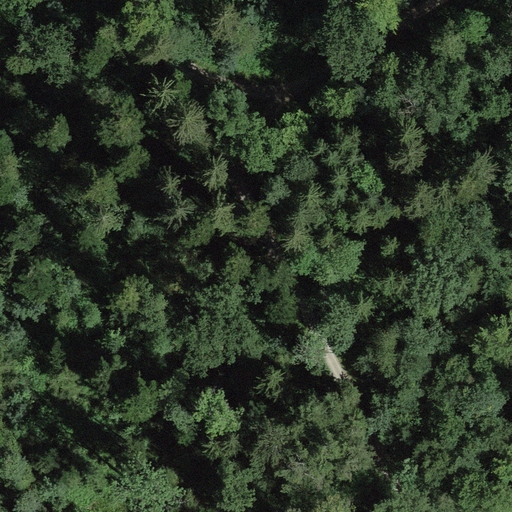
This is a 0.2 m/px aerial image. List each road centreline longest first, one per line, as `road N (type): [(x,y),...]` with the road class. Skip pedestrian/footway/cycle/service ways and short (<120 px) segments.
road 1 (track): [(193,80),(416,511)]
road 2 (track): [(145,0),(193,80),(295,83),(436,0)]
